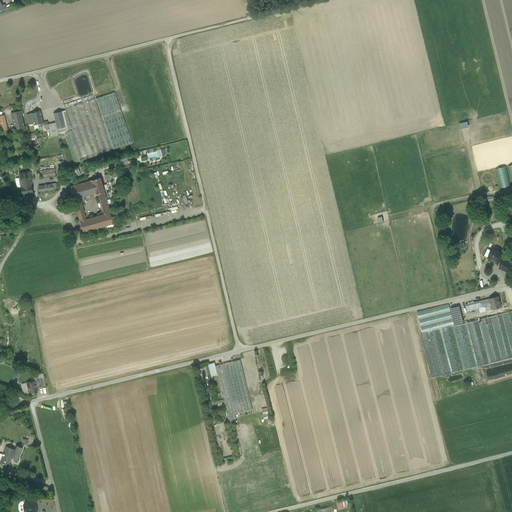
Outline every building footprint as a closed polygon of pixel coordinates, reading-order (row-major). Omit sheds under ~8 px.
[(114,92),(94,99),(112,150),(132,143),(114,92)] [(93,95),(64,105),(65,110),(83,104),(94,99),(93,95)] [(112,150),(94,99),(83,104),(100,154),(112,150)] [(83,104),(65,110),(65,111),(71,126),(72,130),(66,132),(77,162),(100,154),(83,104)] [(20,111),(12,113),(15,129),(23,127),(20,111)] [(43,126),(43,123),(40,111),(26,115),(28,125),(33,124),(35,131),(43,129),(42,126),(43,126)] [(62,112),(65,127),(71,126),(65,111),(62,112)] [(65,127),(62,112),(53,114),(56,123),(57,129),(65,127)] [(461,129),(469,127),(467,121),(459,123),(461,129)] [(48,124),(48,127),(49,130),(50,136),(59,134),(57,129),(56,123),(48,124)] [(65,127),(57,129),(59,134),(66,132),(72,130),(71,126),(65,127)] [(100,170),(110,167),(109,160),(98,163),(100,170)] [(497,169),(501,188),(510,186),(506,166),(497,169)] [(30,172),(19,173),(19,178),(16,179),(17,186),(20,185),(21,187),(31,185),(30,172)] [(104,191),(102,186),(100,178),(91,180),(93,188),(95,194),(94,194),(95,198),(99,196),(98,193),(104,192),(104,191)] [(91,180),(69,186),(73,200),(80,198),(83,197),(81,192),(93,188),(91,180)] [(38,186),(39,192),(53,190),(52,184),(38,186)] [(21,187),(22,195),(33,193),(31,185),(21,187)] [(93,188),(81,192),(83,197),(94,194),(95,194),(93,188)] [(108,204),(106,200),(104,192),(98,193),(99,196),(104,214),(110,213),(108,204)] [(80,198),(73,200),(76,209),(82,207),(80,198)] [(83,211),(77,212),(80,221),(86,220),(83,211)] [(86,220),(80,221),(83,232),(94,229),(113,224),(111,218),(111,217),(110,213),(104,214),(86,220)] [(114,227),(113,224),(94,229),(95,233),(114,227)] [(491,250),(488,257),(492,259),(491,260),(494,261),(495,261),(499,262),(500,259),(503,252),(492,247),(491,250)] [(511,269),(511,263),(500,259),(499,262),(501,263),(499,268),(510,273),(511,269)] [(498,296),(489,298),(492,309),(501,307),(498,296)] [(489,298),(483,300),(485,307),(486,311),(492,309),(489,298)] [(483,300),(465,304),(467,311),(479,308),(485,307),(483,300)] [(449,304),(417,312),(423,333),(429,332),(440,329),(452,326),(454,325),(449,304)] [(459,306),(451,308),(455,325),(463,323),(459,306)] [(511,310),(478,319),(489,363),(511,357),(511,310)] [(489,363),(478,319),(465,323),(477,367),(489,363)] [(477,367),(465,323),(463,323),(455,325),(454,325),(452,326),(464,370),(477,367)] [(464,370),(452,326),(440,329),(451,373),(464,370)] [(451,373),(440,329),(429,332),(440,376),(451,373)] [(440,376),(429,332),(423,333),(420,334),(432,378),(440,376)] [(240,360),(215,366),(217,375),(227,416),(235,414),(252,409),(240,360)] [(214,363),(208,364),(211,376),(217,375),(215,366),(214,363)] [(35,381),(27,382),(29,394),(37,392),(36,387),(38,386),(37,381),(35,382),(35,381)] [(16,446),(14,450),(6,447),(3,455),(11,459),(15,460),(17,461),(22,449),(16,446)] [(11,459),(3,455),(0,461),(0,463),(8,467),(11,459)] [(36,511),(35,500),(30,501),(25,501),(25,505),(23,505),(24,511),(26,511),(36,511)] [(347,500),(337,503),(338,509),(348,506),(347,500)]
